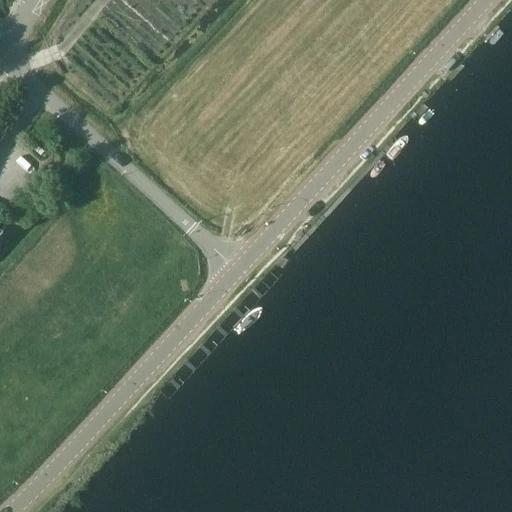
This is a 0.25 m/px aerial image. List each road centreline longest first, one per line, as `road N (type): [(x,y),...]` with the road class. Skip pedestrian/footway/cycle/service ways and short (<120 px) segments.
road 1 (unclassified): [(237,271),(2,56),(32,0)]
road 2 (tertiary): [(237,271),(487,0)]
road 3 (tertiary): [(12,511),(237,271)]
road 4 (track): [(2,56),(29,62),(59,52),(104,0)]
